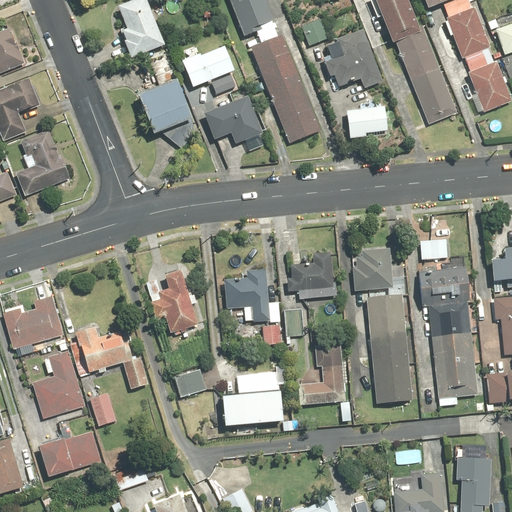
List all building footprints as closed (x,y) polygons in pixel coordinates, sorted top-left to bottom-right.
[(146,0),(139,0),(118,8),(127,30),(123,32),(127,42),(124,43),(131,60),(165,47),(146,0)] [(229,0),(244,38),(258,33),(261,43),(277,37),(272,22),(275,21),(266,0),(229,0)] [(423,28),(419,29),(407,0),(375,0),(393,45),(396,44),(428,125),(457,114),(423,28)] [(470,72),(468,73),(483,114),(511,103),(496,62),(493,63),(488,48),(490,47),(475,8),(472,9),(468,0),(423,0),(428,10),(443,5),(448,18),(446,19),(461,59),(464,58),(470,72)] [(318,20),(298,28),(305,48),(326,40),(318,20)] [(511,23),(495,30),(504,56),(511,53),(511,23)] [(10,30),(0,33),(0,74),(24,65),(10,30)] [(365,31),(330,42),(335,55),(324,59),(331,78),(335,77),(339,88),(361,81),(364,90),(383,84),(365,31)] [(282,35),(250,48),(289,143),(321,130),(282,35)] [(182,62),(193,88),(235,72),(225,48),(201,57),(200,55),(182,62)] [(227,76),(209,84),(214,94),(232,86),(227,76)] [(30,80),(0,91),(0,133),(4,142),(27,133),(19,113),(40,105),(30,80)] [(154,137),(161,134),(182,150),(200,126),(194,121),(178,81),(138,97),(154,137)] [(249,97),(204,115),(215,142),(232,135),(235,145),(245,142),(250,154),(265,148),(260,136),(264,134),(249,97)] [(385,108),(346,113),(350,140),(388,135),(385,108)] [(29,170),(16,175),(26,198),(71,180),(62,157),(59,158),(49,132),(21,143),(26,156),(24,157),(29,170)] [(0,201),(16,195),(7,173),(0,175),(0,201)] [(446,239),(419,242),(421,260),(448,258),(446,239)] [(393,289),(390,248),(361,251),(362,257),(355,258),(356,268),(352,269),(355,293),(393,289)] [(504,258),(490,260),(493,282),(506,281),(506,289),(511,288),(511,248),(503,249),(504,258)] [(332,283),(329,252),(312,254),(312,263),(290,265),(291,278),(285,279),(286,292),(298,291),(299,299),(336,296),(335,283),(332,283)] [(466,267),(418,272),(422,307),(470,301),(466,267)] [(247,278),(223,280),(226,310),(251,308),(252,324),(270,322),(265,269),(246,270),(247,278)] [(197,325),(181,270),(164,275),(168,289),(158,292),(160,299),(150,302),(156,321),(166,318),(170,333),(197,325)] [(402,294),(366,298),(376,405),(412,401),(402,294)] [(20,308),(2,313),(12,350),(64,336),(53,297),(34,302),(36,309),(21,313),(20,308)] [(511,297),(493,299),(495,320),(500,320),(503,355),(511,354),(511,297)] [(468,302),(428,306),(438,400),(478,395),(468,302)] [(302,310),(283,311),(286,337),(304,335),(302,310)] [(276,326),(259,327),(260,345),(277,345),(276,326)] [(77,342),(70,344),(79,377),(123,364),(130,390),(149,384),(141,357),(133,359),(124,330),(98,338),(95,327),(75,333),(77,342)] [(54,376),(32,382),(43,420),(86,407),(69,352),(48,358),(54,376)] [(323,383),(297,385),(299,406),(345,402),(341,358),(321,360),(323,383)] [(201,369),(174,377),(179,398),(207,391),(201,369)] [(511,372),(486,374),(488,404),(511,402),(511,372)] [(280,391),(221,396),(224,426),(282,421),(280,391)] [(109,393),(87,399),(95,427),(117,421),(109,393)] [(64,439),(38,446),(47,477),(101,462),(92,432),(64,440),(64,439)] [(0,494),(23,488),(8,439),(0,441),(0,494)] [(491,460),(457,458),(456,481),(460,481),(458,511),(481,511),(482,507),(489,507),(491,460)] [(111,480),(115,492),(147,482),(143,470),(111,480)] [(422,489),(393,492),(394,511),(443,511),(439,473),(420,475),(422,489)] [(319,504),(295,511),(337,511),(330,491),(316,496),(319,504)] [(187,511),(180,493),(152,504),(155,511),(187,511)] [(122,511),(117,500),(107,505),(110,511),(122,511)] [(502,511),(502,501),(489,503),(490,511),(502,511)]
